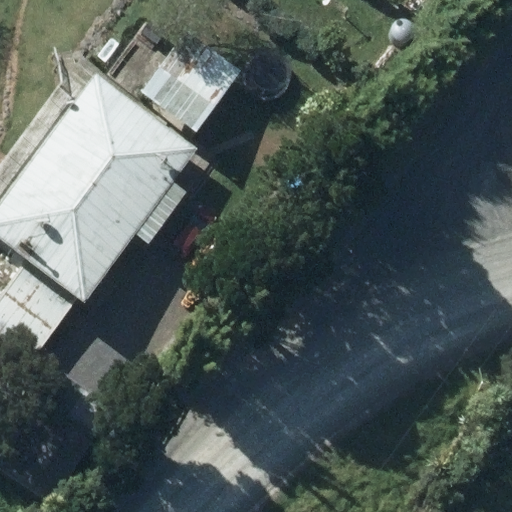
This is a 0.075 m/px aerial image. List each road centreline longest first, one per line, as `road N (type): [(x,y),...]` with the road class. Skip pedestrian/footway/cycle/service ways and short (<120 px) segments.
road 1 (unclassified): [(268,374),(511,64)]
road 2 (unclassified): [(268,374),(511,340)]
road 3 (unclassified): [(165,511),(268,374)]
